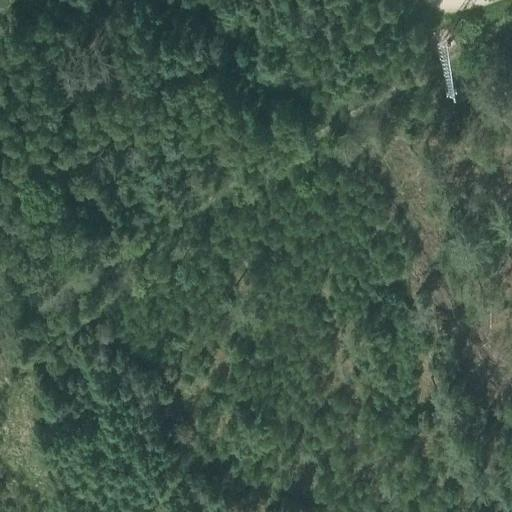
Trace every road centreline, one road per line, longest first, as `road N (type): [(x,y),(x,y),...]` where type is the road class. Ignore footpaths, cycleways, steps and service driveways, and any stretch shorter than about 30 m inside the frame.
road 1 (track): [(408,86),(0,331)]
road 2 (track): [(408,86),(365,56),(320,0)]
road 3 (track): [(511,25),(408,86)]
